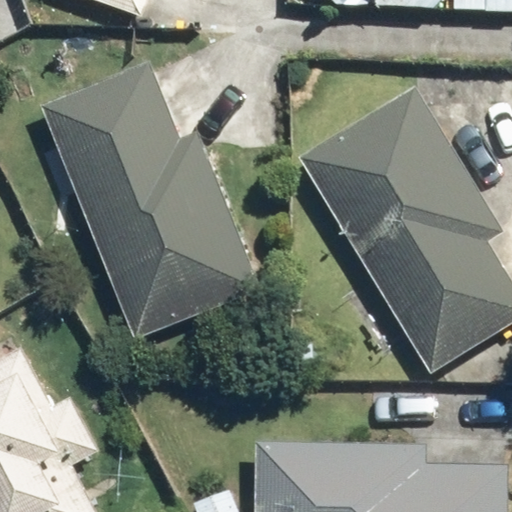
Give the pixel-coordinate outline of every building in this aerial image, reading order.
[(93,0),(149,20),(156,0),(93,0)] [(155,62),(48,103),(142,341),(268,292),(205,134),(186,141),(155,62)] [(307,159),(438,376),(511,331),(511,271),(495,243),(511,233),(424,89),(307,159)] [(0,511),(103,511),(81,468),(108,454),(80,400),(60,410),(30,352),(21,356),(12,337),(0,343),(0,511)] [(264,445),(263,511),(511,511),(511,465),(434,464),(434,447),(264,445)] [(246,511),(237,484),(198,498),(203,511),(246,511)]
